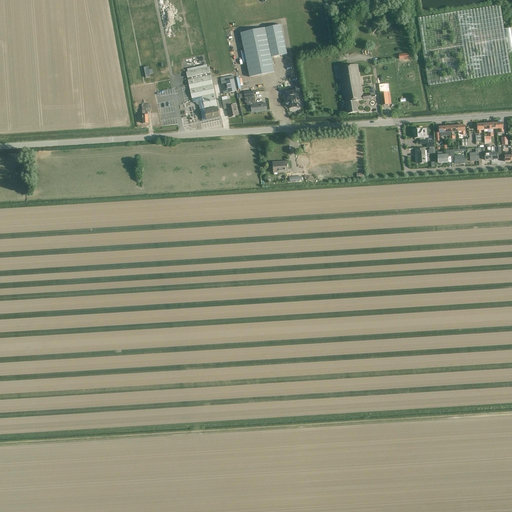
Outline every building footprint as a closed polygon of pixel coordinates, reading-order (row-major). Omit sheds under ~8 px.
[(500,5),(417,18),(428,86),(431,85),(511,73),(507,53),(511,52),(511,28),(504,29),(500,5)] [(281,25),(265,28),(271,58),(287,54),(281,25)] [(265,28),(240,33),(249,78),(274,73),(265,28)] [(362,95),(357,65),(339,68),(345,103),(346,102),(348,114),(357,113),(356,101),(371,99),(371,95),(370,94),(362,95)] [(209,68),(186,73),(187,76),(188,80),(192,99),(193,103),(197,103),(196,104),(199,105),(199,104),(203,121),(207,120),(220,118),(209,68)] [(225,77),(220,78),(224,94),(228,93),(236,91),(233,76),(225,77)] [(381,106),(388,105),(387,93),(389,93),(389,86),(379,87),(381,106)] [(294,97),(294,94),(296,94),(295,88),(286,90),(287,96),(288,98),(287,98),(288,102),(287,102),(286,103),(286,104),(287,105),(288,105),(289,109),(297,107),(295,97),(294,97)] [(255,95),(244,96),(245,102),(251,101),(251,105),(251,109),(252,113),(256,112),(267,111),(266,103),(256,104),(255,95)] [(230,107),(229,100),(222,101),(224,109),(228,108),(230,118),(237,116),(235,106),(230,107)] [(145,112),(138,113),(140,124),(147,123),(145,112)] [(442,137),(445,137),(445,127),(439,127),(439,133),(435,133),(436,141),(440,141),(439,137),(442,137)] [(414,130),(413,131),(413,133),(414,133),(414,139),(420,138),(420,140),(420,144),(426,144),(426,147),(429,147),(434,147),(433,143),(428,143),(426,143),(426,140),(423,140),(423,138),(423,134),(423,130),(423,129),(420,129),(414,129),(414,130)] [(488,154),(485,154),(485,160),(497,160),(497,153),(494,154),(494,150),(493,151),(493,147),(491,147),(491,151),(488,151),(488,154)] [(475,153),(470,153),(470,161),(479,161),(479,156),(481,156),(480,154),(480,148),(476,148),(475,148),(475,153)] [(424,149),(415,150),(416,159),(418,159),(419,163),(420,163),(424,163),(425,163),(424,149)] [(447,157),(450,156),(450,150),(446,150),(446,152),(437,152),(438,163),(448,162),(447,157)] [(274,174),(288,173),(287,162),(273,163),(274,174)]
